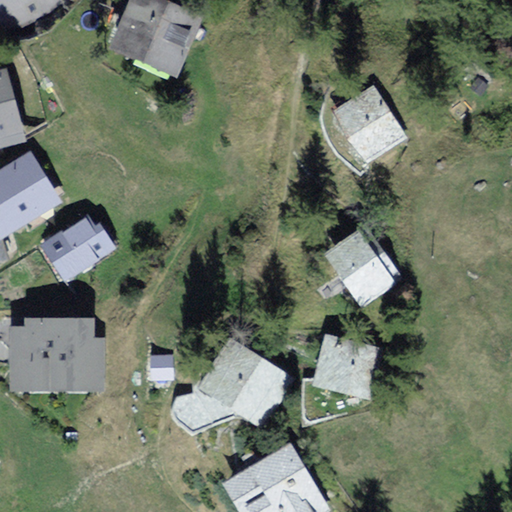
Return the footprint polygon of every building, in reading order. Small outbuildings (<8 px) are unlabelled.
[(0,0),(0,31),(47,12),(62,4),(60,0),(0,0)] [(199,11),(173,0),(122,0),(103,44),(173,73),(199,11)] [(2,63),(0,63),(0,143),(20,139),(2,63)] [(372,78),(327,104),(361,161),(405,134),(372,78)] [(27,150),(0,165),(0,228),(54,198),(27,150)] [(90,210),(36,243),(62,285),(115,253),(90,210)] [(366,225),(323,254),(359,306),(402,277),(366,225)] [(12,327),(11,388),(105,388),(103,338),(93,336),(93,316),(23,316),(24,327),(12,327)] [(324,324),(309,384),(364,397),(379,338),(324,324)] [(205,388),(245,412),(276,360),(236,337),(205,388)] [(332,511),(291,441),(221,481),(238,511),(332,511)]
